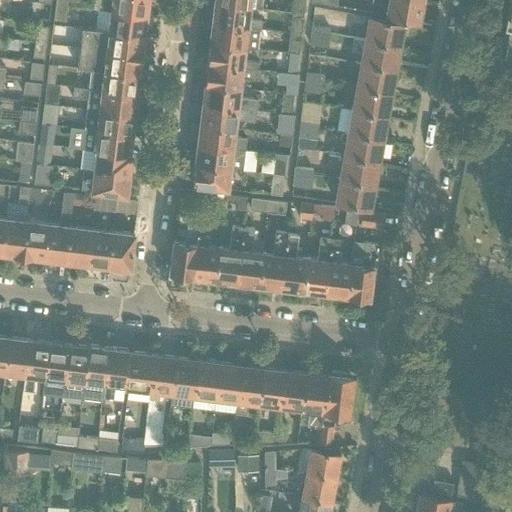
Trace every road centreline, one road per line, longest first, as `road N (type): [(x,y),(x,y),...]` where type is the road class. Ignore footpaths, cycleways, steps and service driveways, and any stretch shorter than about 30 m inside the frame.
road 1 (residential): [(402,341),(464,0)]
road 2 (residential): [(142,309),(184,0)]
road 3 (residential): [(402,341),(142,309)]
road 4 (residential): [(370,511),(402,341)]
road 5 (residential): [(142,309),(0,292)]
